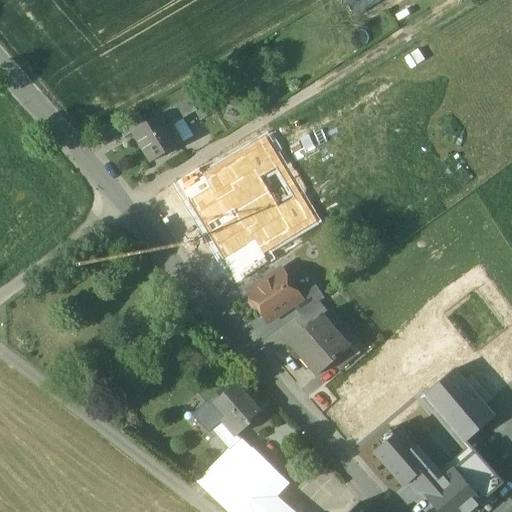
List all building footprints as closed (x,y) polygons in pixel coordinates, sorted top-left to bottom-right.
[(336,0),(344,16),(378,0),(336,0)] [(405,0),(388,11),(393,19),(415,5),(411,0),(405,0)] [(215,112),(201,89),(188,97),(196,111),(195,111),(201,121),(215,112)] [(188,97),(159,115),(167,127),(171,125),(171,126),(195,111),(196,111),(188,97)] [(139,113),(118,126),(124,137),(134,132),(133,131),(145,124),(139,113)] [(167,127),(159,115),(145,124),(133,131),(134,132),(152,162),(182,144),(171,126),(171,125),(167,127)] [(178,180),(208,229),(271,192),(262,177),(279,167),(265,142),(206,178),(200,167),(178,180)] [(279,205),(271,192),(208,229),(239,281),(262,267),(254,254),(311,219),(296,195),(279,205)] [(190,277),(215,267),(202,235),(177,244),(190,277)] [(277,272),(248,292),(251,296),(249,303),(253,308),(259,309),(268,323),(294,305),(303,299),(300,296),(292,284),(287,287),(277,272)] [(316,285),(300,296),(303,299),(294,305),(300,315),(324,298),(316,285)] [(320,302),(295,320),(303,332),(322,315),(326,312),(320,302)] [(350,348),(322,315),(303,332),(289,343),(317,376),(334,362),(350,349),(350,348)] [(350,349),(334,362),(340,371),(357,357),(350,349)] [(496,417),(455,370),(425,396),(466,443),(496,417)] [(236,385),(217,401),(214,398),(206,405),(208,407),(196,418),(210,434),(212,432),(223,422),(237,437),(239,436),(252,424),(250,422),(260,413),(236,385)] [(237,437),(223,422),(212,432),(230,450),(231,452),(243,440),(239,436),(237,437)] [(413,479),(441,511),(472,511),(505,484),(476,450),(440,480),(414,450),(418,446),(404,429),(375,453),(404,487),(413,479)] [(230,450),(199,483),(210,494),(253,450),(243,440),(231,452),(230,450)] [(253,450),(210,494),(229,511),(261,511),(278,495),(289,483),(253,450)] [(294,511),(278,495),(261,511),(294,511)] [(369,511),(361,503),(351,511),(369,511)]
